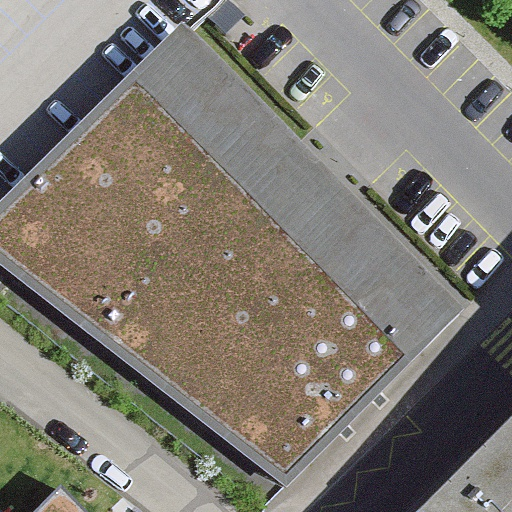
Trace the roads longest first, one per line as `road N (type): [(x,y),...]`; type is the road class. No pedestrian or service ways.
road 1 (residential): [(193,511),(0,356)]
road 2 (unclassified): [(354,511),(511,354)]
